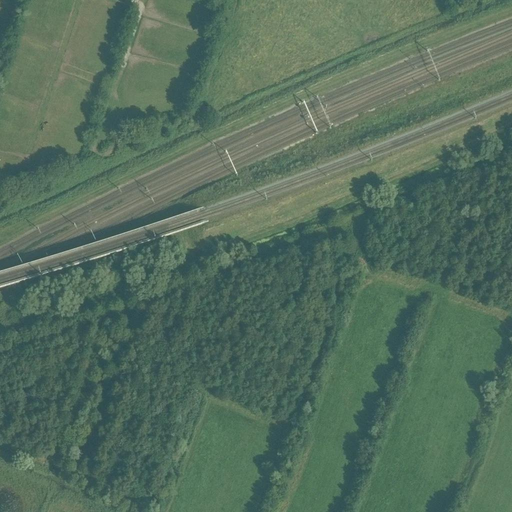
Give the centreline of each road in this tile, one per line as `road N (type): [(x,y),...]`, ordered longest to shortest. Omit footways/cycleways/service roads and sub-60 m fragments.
road 1 (track): [(511,11),(302,96),(0,242)]
road 2 (track): [(511,124),(205,254)]
